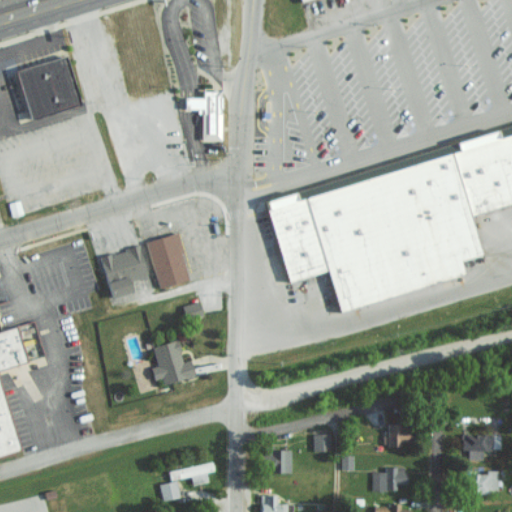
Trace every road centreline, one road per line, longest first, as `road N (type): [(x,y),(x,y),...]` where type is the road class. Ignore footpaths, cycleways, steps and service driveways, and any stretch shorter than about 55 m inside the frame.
road 1 (tertiary): [(235,511),(240,0)]
road 2 (residential): [(0,245),(240,181)]
road 3 (residential): [(437,418),(419,395),(237,429)]
